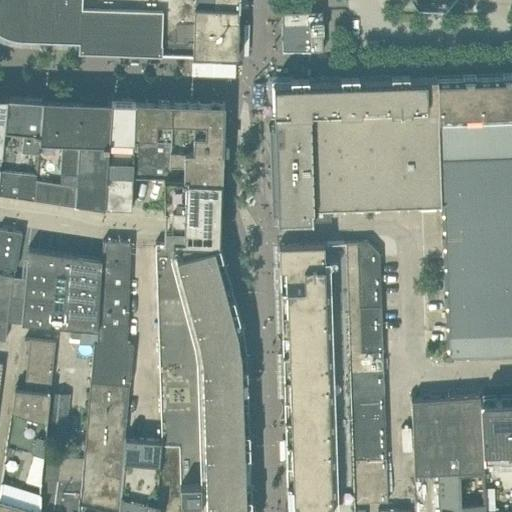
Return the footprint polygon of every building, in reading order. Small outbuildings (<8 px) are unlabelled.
[(0,0),(0,29),(2,31),(5,32),(10,34),(13,35),(18,35),(78,38),(78,48),(237,54),(239,0),(0,0)] [(322,9),(282,11),(283,51),(323,49),(322,9)] [(193,59),(192,73),(236,75),(237,60),(193,59)] [(511,72),(437,75),(441,204),(447,357),(511,354),(511,72)] [(311,221),(313,220),(330,219),(330,208),(420,205),(420,207),(435,206),(435,204),(441,204),(437,75),(299,80),(292,74),(270,75),(267,77),(268,99),(274,105),(274,124),(269,124),(272,211),(278,222),(281,222),(281,221),(311,220),(311,221)] [(42,101),(7,97),(6,97),(0,164),(0,189),(33,195),(42,101)] [(111,98),(107,98),(107,103),(42,101),(33,195),(105,206),(111,98)] [(132,176),(135,104),(135,99),(111,98),(105,206),(131,207),(132,176)] [(164,177),(164,174),(221,176),(222,156),(207,155),(207,144),(223,145),(224,101),(135,99),(135,104),(132,176),(164,177)] [(203,242),(219,242),(220,228),(220,217),(222,176),(221,176),(164,174),(164,177),(164,215),(164,227),(164,239),(203,240),(203,242)] [(0,265),(15,268),(21,231),(0,226),(0,265)] [(103,239),(102,258),(97,327),(97,341),(93,341),(93,343),(83,457),(78,511),(117,511),(119,499),(125,436),(129,382),(133,342),(127,341),(130,240),(103,239)] [(161,444),(159,488),(161,488),(160,511),(166,511),(197,511),(198,506),(220,511),(251,511),(251,507),(251,485),(250,463),(249,441),(249,430),(248,407),(248,391),(247,375),(247,364),(246,353),(245,340),(243,327),(240,317),(237,306),(234,296),(231,285),(228,274),(225,264),(222,253),(219,242),(203,242),(203,240),(164,239),(164,241),(155,241),(156,262),(158,339),(160,400),(161,438),(161,444)] [(363,240),(279,242),(282,346),(285,427),(287,497),(286,511),(354,511),(354,501),(387,500),(379,254),(363,240)] [(13,275),(11,294),(23,296),(20,320),(57,324),(72,325),(80,326),(97,327),(102,258),(28,247),(25,276),(13,275)] [(0,337),(5,339),(8,319),(11,294),(13,275),(0,272),(0,337)] [(11,294),(8,319),(17,320),(20,320),(23,296),(11,294)] [(72,325),(71,336),(79,337),(79,342),(93,343),(93,341),(97,341),(97,327),(80,326),(72,325)] [(46,419),(46,420),(49,391),(55,340),(29,337),(28,355),(34,355),(30,388),(14,386),(0,476),(0,511),(39,511),(41,508),(41,478),(42,460),(46,419)] [(46,420),(66,421),(69,393),(49,391),(46,420)] [(485,511),(484,504),(454,506),(453,474),(482,472),(482,468),(480,399),(479,398),(479,393),(411,397),(413,463),(403,463),(404,499),(414,499),(414,511),(485,511)] [(511,396),(479,398),(480,399),(480,410),(481,422),(483,459),(483,465),(495,464),(511,463),(511,396)] [(125,436),(119,499),(117,511),(157,511),(158,511),(159,488),(161,444),(161,438),(125,436)] [(59,460),(42,460),(41,478),(41,508),(39,511),(78,511),(83,457),(59,456),(59,460)] [(511,511),(496,511),(495,483),(483,484),(484,504),(485,511),(511,511)]
